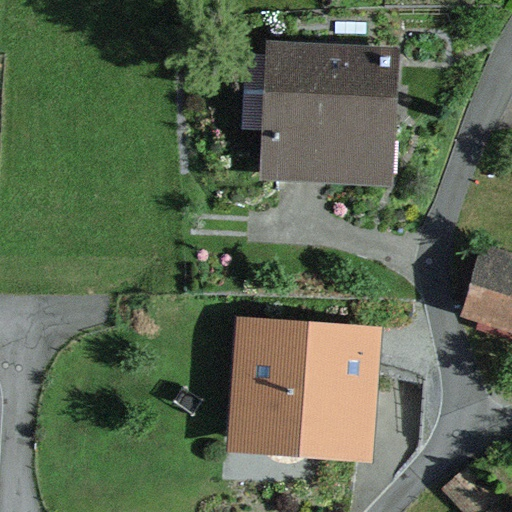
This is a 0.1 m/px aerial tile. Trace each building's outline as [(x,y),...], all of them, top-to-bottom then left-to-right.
[(282,54),(276,168),(376,173),(382,59),(282,54)] [(476,249),(464,280),(511,296),(511,257),(489,250),(488,252),(476,249)] [(511,337),(511,296),(464,280),(458,296),(471,300),(468,312),(482,316),(479,326),(511,337)] [(357,442),(364,346),(251,338),(244,434),(357,442)] [(446,488),(467,511),(478,511),(492,499),(466,470),(446,488)]
